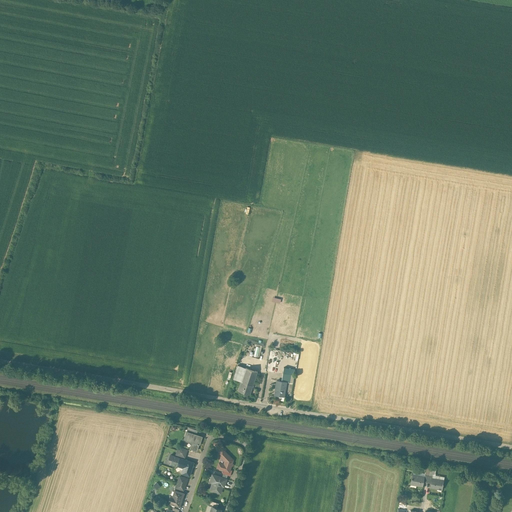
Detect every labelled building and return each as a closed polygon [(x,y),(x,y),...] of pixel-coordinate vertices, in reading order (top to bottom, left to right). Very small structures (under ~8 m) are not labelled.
[(278,352),(270,351),(266,371),(274,373),(277,354),(278,352)] [(277,354),(274,373),(279,374),(282,355),(278,354),(277,354)] [(246,367),(239,365),(234,379),(241,381),(246,367)] [(258,371),(246,367),(241,381),(253,386),(258,371)] [(291,375),(283,373),(282,381),(286,382),(289,383),(290,383),(291,375)] [(253,386),(241,381),(238,390),(250,394),(251,393),(253,386)] [(282,381),(277,381),(275,395),(281,396),(281,395),(284,396),(283,397),(284,397),(286,382),(282,381)] [(202,436),(186,431),(184,439),(193,442),(192,448),(191,448),(190,448),(197,450),(199,443),(200,443),(202,436)] [(233,459),(223,449),(219,453),(226,460),(224,465),(219,463),(218,467),(224,469),(229,471),(230,468),(233,459)] [(179,458),(170,455),(168,463),(177,465),(179,458)] [(194,462),(180,458),(178,464),(184,466),(182,473),(189,476),(192,468),(191,467),(192,462),(193,463),(194,462)] [(221,477),(213,475),(215,476),(214,478),(212,483),(213,483),(211,490),(220,493),(223,483),(225,483),(226,479),(221,477)] [(424,477),(412,475),(412,478),(411,479),(412,479),(411,484),(411,483),(416,484),(416,485),(423,486),(424,477)] [(187,479),(179,476),(178,482),(185,484),(187,479)] [(444,480),(432,478),(430,487),(437,489),(437,488),(442,488),(443,485),(443,484),(444,480)] [(185,484),(178,482),(176,488),(184,490),(185,484)] [(183,493),(175,491),(173,495),(175,496),(174,499),(170,498),(168,503),(179,506),(183,493)]
